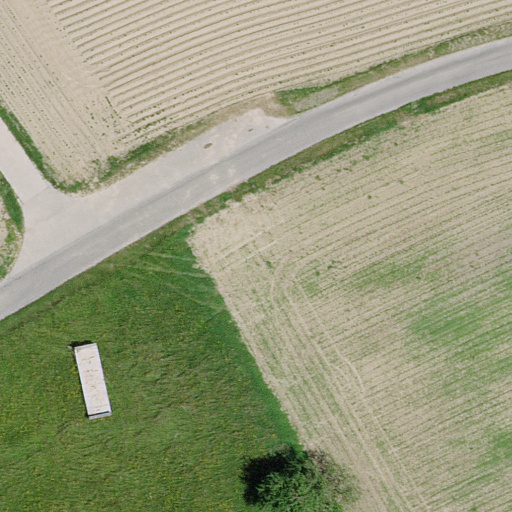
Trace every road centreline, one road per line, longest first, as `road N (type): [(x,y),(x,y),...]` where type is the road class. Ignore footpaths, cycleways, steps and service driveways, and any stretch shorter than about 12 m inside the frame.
road 1 (unclassified): [(0,291),(325,114),(511,50)]
road 2 (track): [(0,150),(69,252)]
